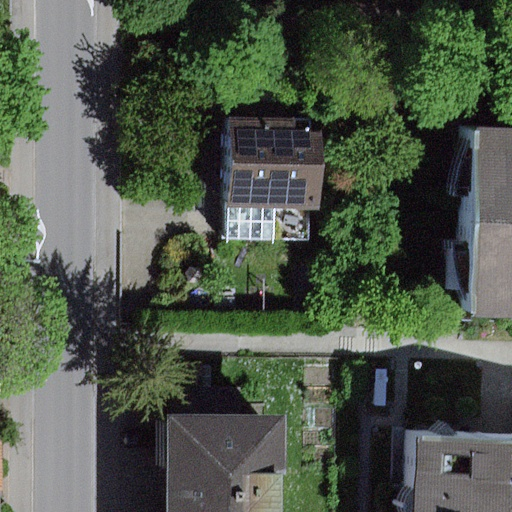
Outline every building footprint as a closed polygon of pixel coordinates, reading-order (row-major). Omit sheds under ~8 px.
[(286,134),(286,118),(224,118),(223,208),(267,208),(314,209),(315,134),(286,134)] [(511,315),(511,130),(463,130),(460,314),(511,315)] [(267,208),(223,208),(232,241),(275,243),(267,208)] [(172,511),(286,511),(288,416),(174,415),(172,511)] [(511,511),(511,436),(493,436),(408,433),(405,511),(511,511)]
